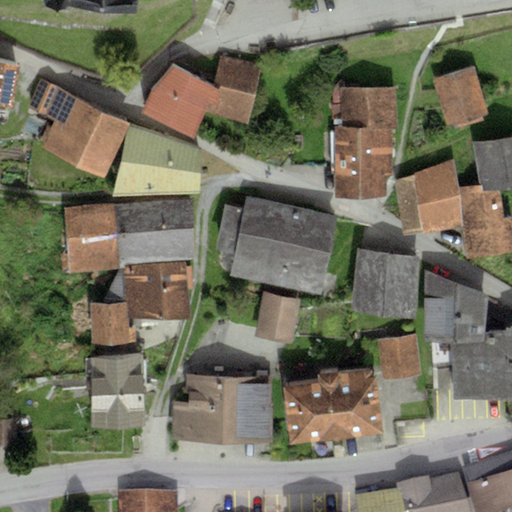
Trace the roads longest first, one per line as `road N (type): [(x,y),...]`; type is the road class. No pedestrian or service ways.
road 1 (residential): [(511,306),(0,52)]
road 2 (secondary): [(0,496),(78,484),(355,478),(511,448)]
